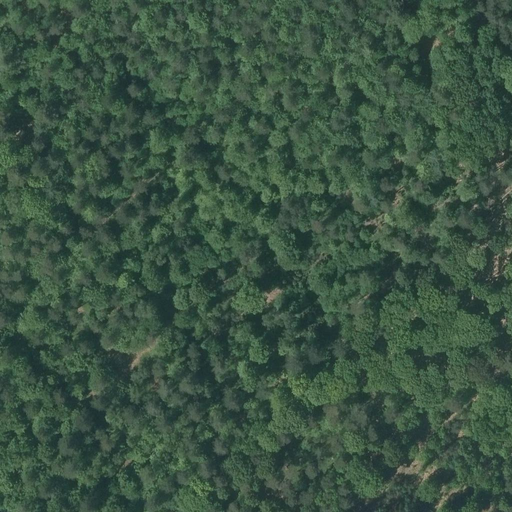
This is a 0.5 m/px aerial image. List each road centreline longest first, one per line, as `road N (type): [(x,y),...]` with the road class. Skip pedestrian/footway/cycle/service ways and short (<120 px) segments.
road 1 (track): [(360,0),(0,325)]
road 2 (track): [(511,195),(168,511)]
road 3 (track): [(0,157),(297,511)]
road 4 (track): [(161,0),(0,139)]
